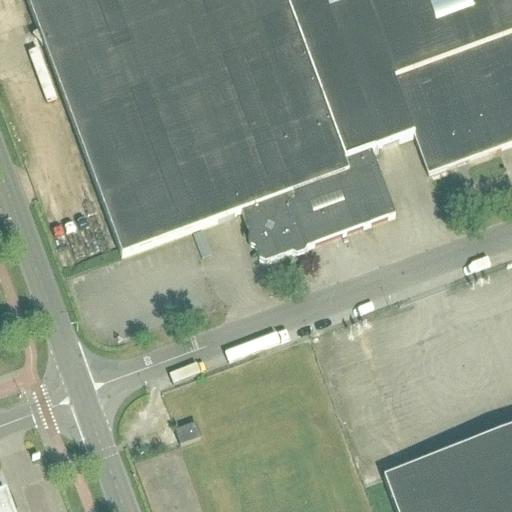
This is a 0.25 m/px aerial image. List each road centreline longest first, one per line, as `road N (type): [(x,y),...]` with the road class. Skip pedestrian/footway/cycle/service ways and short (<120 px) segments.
road 1 (unclassified): [(79,395),(511,234)]
road 2 (tertiary): [(79,395),(0,176)]
road 3 (tertiary): [(122,511),(79,395)]
